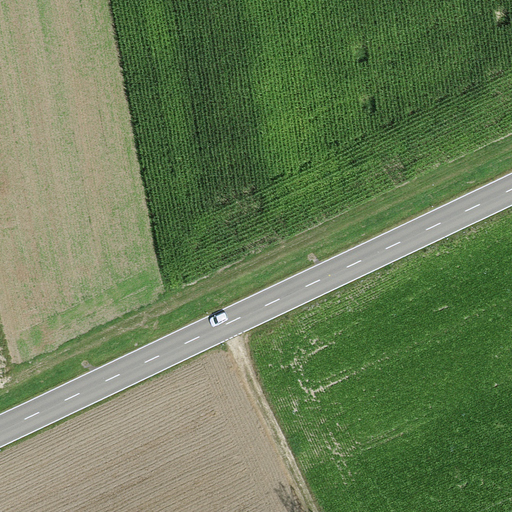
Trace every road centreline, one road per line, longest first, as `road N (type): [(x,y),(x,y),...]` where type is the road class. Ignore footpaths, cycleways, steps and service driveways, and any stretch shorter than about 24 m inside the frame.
road 1 (tertiary): [(511,188),(0,430)]
road 2 (track): [(0,385),(511,144)]
road 3 (track): [(228,323),(312,511)]
